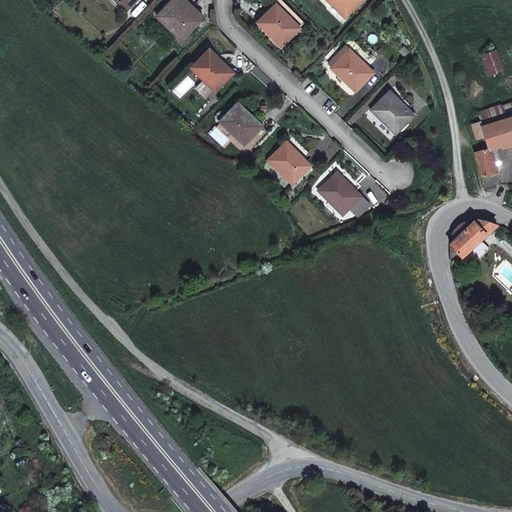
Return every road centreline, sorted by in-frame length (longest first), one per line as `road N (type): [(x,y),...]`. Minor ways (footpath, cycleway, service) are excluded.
road 1 (unclassified): [(298,464),(116,335),(60,272),(0,177)]
road 2 (trunk): [(224,511),(56,309),(0,226)]
road 3 (trunk): [(0,251),(29,298),(204,511)]
road 4 (unclassified): [(227,0),(226,22),(397,184)]
road 5 (tertiary): [(511,393),(469,349),(454,315),(441,242),(452,219),(468,210)]
road 6 (tertiary): [(0,335),(112,511)]
road 7 (tertiary): [(298,464),(465,511)]
